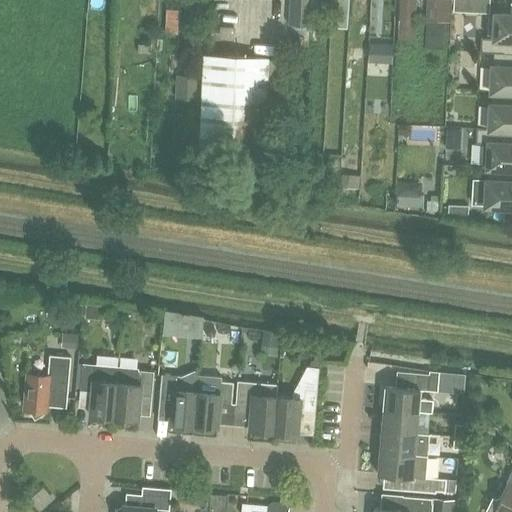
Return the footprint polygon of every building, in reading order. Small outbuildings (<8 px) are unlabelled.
[(290,0),(290,22),(309,23),(309,22),(310,0),(290,0)] [(348,0),(332,0),(331,26),(346,27),(348,0)] [(415,0),(398,0),(397,19),(414,20),(415,0)] [(451,0),(425,0),(425,18),(451,20),(451,0)] [(453,0),(453,11),(466,11),(466,0),(453,0)] [(480,51),(493,52),(511,52),(511,13),(494,12),(493,37),(481,36),(480,51)] [(318,23),(309,22),(309,23),(308,30),(317,31),(318,23)] [(362,61),(388,61),(389,43),(362,42),(362,61)] [(511,52),(493,52),(492,64),(490,90),(491,90),(511,91),(511,52)] [(200,162),(265,164),(269,55),(204,53),(200,162)] [(198,74),(176,74),(175,96),(197,97),(198,74)] [(476,128),(511,129),(511,91),(491,90),(490,102),(488,127),(476,126),(476,128)] [(511,129),(476,128),(475,141),(483,142),(481,166),(487,167),(511,167),(511,129)] [(511,167),(487,167),(486,179),(484,205),(511,206),(511,167)] [(359,175),(342,174),(341,187),(359,188),(359,175)] [(423,206),(424,195),(397,194),(397,205),(423,206)] [(448,203),(448,215),(468,216),(468,204),(448,203)] [(156,334),(196,334),(196,311),(156,310),(156,334)] [(262,336),(278,338),(279,331),(263,329),(262,336)] [(22,409),(25,409),(27,410),(33,419),(45,411),(46,402),(64,404),(69,356),(47,354),(45,375),(25,373),(22,409)] [(88,414),(112,416),(115,382),(116,366),(81,363),(78,391),(90,392),(88,414)] [(116,366),(115,382),(112,416),(136,418),(138,395),(150,396),(152,372),(131,370),(131,368),(116,366)] [(317,367),(306,366),(290,398),(275,396),(271,432),(295,434),(298,410),(314,412),(317,367)] [(427,370),(426,389),(437,390),(438,370),(427,370)] [(194,372),(182,376),(161,374),(158,399),(170,401),(168,422),(193,424),(196,390),(195,390),(197,373),(194,372)] [(209,391),(196,390),(193,424),(216,426),(218,403),(230,404),(232,383),(210,381),(209,391)] [(237,381),(234,403),(234,405),(250,407),(248,430),(271,432),(275,396),(261,395),(262,384),(237,381)] [(429,398),(418,397),(418,388),(383,385),(381,407),(416,410),(428,411),(429,398)] [(379,428),(427,433),(428,424),(415,423),(416,410),(381,407),(379,428)] [(455,424),(454,436),(463,436),(464,424),(455,424)] [(428,433),(427,433),(379,428),(377,450),(426,454),(428,433)] [(462,448),(463,436),(454,436),(453,447),(462,448)] [(376,472),(384,473),(403,475),(402,489),(434,491),(434,489),(443,490),(445,478),(424,476),(426,454),(377,450),(376,472)] [(511,511),(511,466),(504,481),(506,481),(500,496),(493,498),(490,496),(483,510),(488,511),(511,511)] [(166,511),(169,488),(145,486),(143,506),(120,504),(120,506),(117,508),(116,511),(166,511)] [(225,511),(226,492),(203,492),(202,511),(225,511)] [(371,511),(426,511),(430,509),(431,497),(402,494),(401,509),(372,506),(371,511)] [(432,511),(450,511),(450,497),(433,496),(432,511)] [(264,511),(265,505),(240,503),(239,511),(264,511)]
